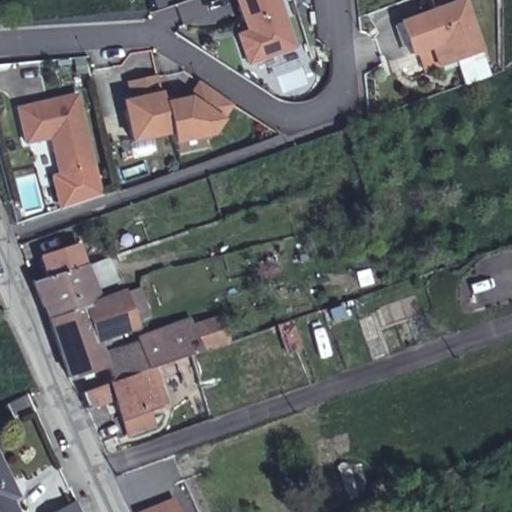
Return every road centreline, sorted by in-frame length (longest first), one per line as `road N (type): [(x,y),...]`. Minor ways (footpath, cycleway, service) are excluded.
road 1 (residential): [(0,45),(152,32),(279,118),(305,120),(342,97),(348,72),(337,0)]
road 2 (residential): [(0,243),(114,511)]
